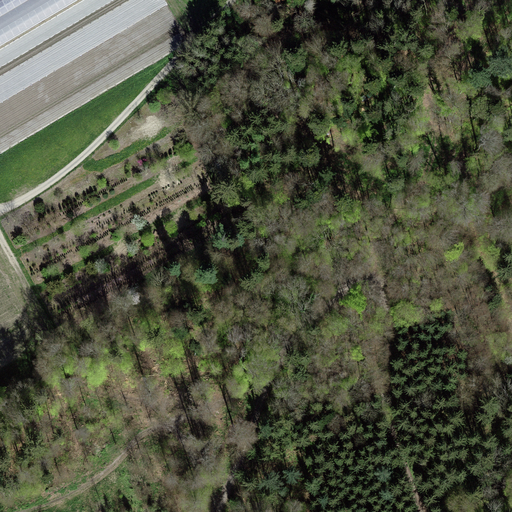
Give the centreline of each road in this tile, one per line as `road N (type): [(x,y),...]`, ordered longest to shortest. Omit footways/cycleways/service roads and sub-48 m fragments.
road 1 (track): [(218,511),(287,353),(324,303),(353,282),(382,299),(386,412),(422,511)]
road 2 (track): [(222,0),(63,172),(0,199)]
